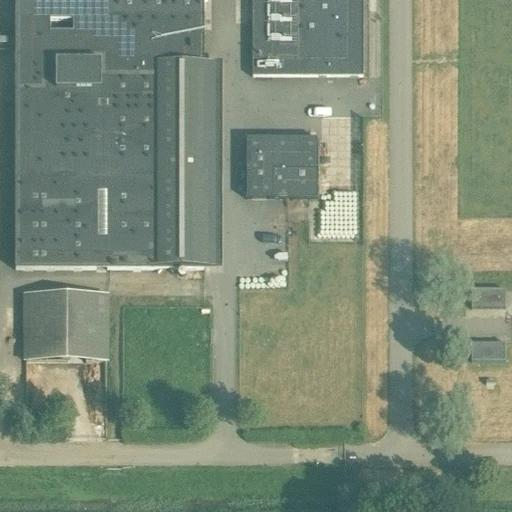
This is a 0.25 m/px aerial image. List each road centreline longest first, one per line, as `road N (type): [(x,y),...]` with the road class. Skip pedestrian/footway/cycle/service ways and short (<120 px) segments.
road 1 (unclassified): [(402,457),(402,0)]
road 2 (unclassified): [(0,457),(402,457)]
